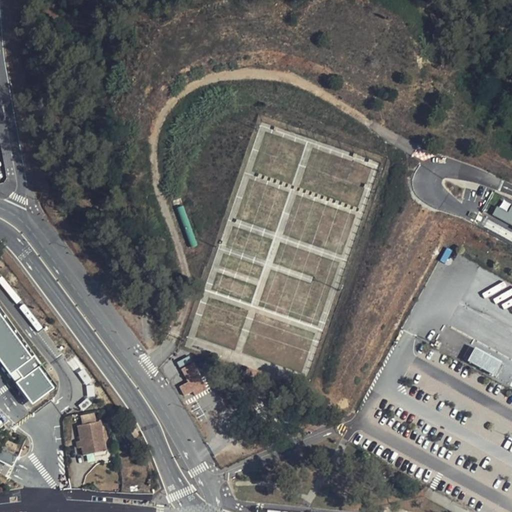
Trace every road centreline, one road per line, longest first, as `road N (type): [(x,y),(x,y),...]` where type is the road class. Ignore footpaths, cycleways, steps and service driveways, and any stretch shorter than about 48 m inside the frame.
road 1 (track): [(104,0),(68,64),(77,141),(176,336)]
road 2 (unclassified): [(210,511),(205,481),(156,399),(10,212)]
road 3 (unclassified): [(0,36),(20,184),(10,212)]
